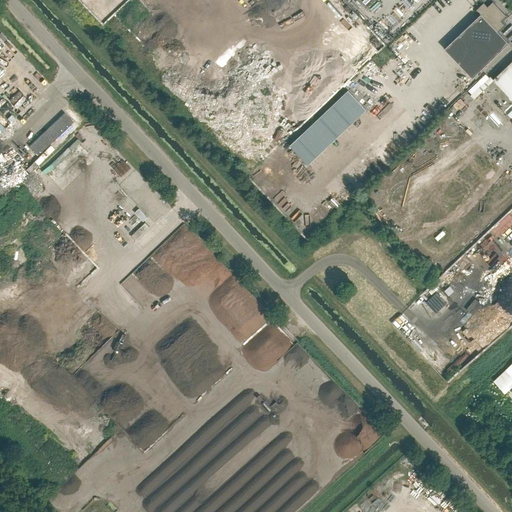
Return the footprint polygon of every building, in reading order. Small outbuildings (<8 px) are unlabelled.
[(459,35),(444,49),(458,63),(465,70),(472,78),(508,43),(501,36),(502,36),(498,32),(505,25),(501,21),(506,16),(493,2),(487,7),(484,3),(476,10),(480,14),(473,21),(473,22),(459,35)] [(511,99),(511,61),(493,80),(511,99)] [(29,146),(37,155),(73,122),(64,113),(29,146)] [(138,210),(133,214),(142,223),(146,219),(138,210)] [(146,222),(131,236),(135,240),(150,227),(146,222)] [(437,293),(426,303),(436,313),(446,303),(437,293)]
